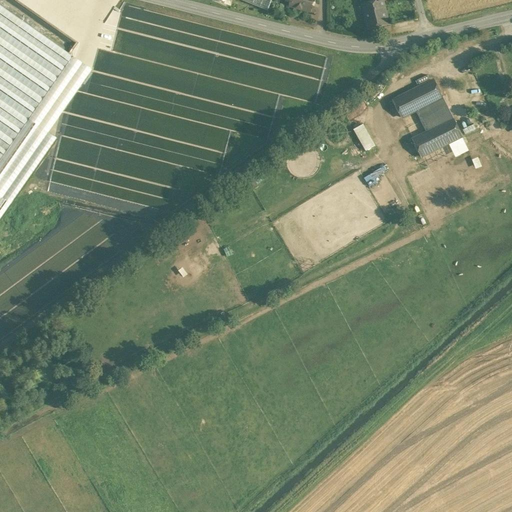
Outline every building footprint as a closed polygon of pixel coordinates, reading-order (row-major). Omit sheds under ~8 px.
[(0,0),(0,6),(68,54),(76,43),(14,0),(0,0)] [(239,0),(268,11),(272,0),(239,0)] [(313,0),(291,0),(290,7),(310,12),(313,0)] [(379,0),(371,2),(362,4),(368,30),(390,25),(383,0),(379,0)] [(0,159),(72,57),(68,54),(0,6),(0,159)] [(434,80),(394,100),(402,118),(416,111),(442,98),(434,80)] [(442,98),(416,111),(427,133),(453,120),(442,98)] [(427,133),(413,140),(422,157),(441,148),(462,137),(453,120),(427,133)] [(363,125),(354,130),(367,151),(375,146),(363,125)] [(465,143),(462,137),(441,148),(444,153),(465,143)] [(309,258),(298,263),(303,274),(314,268),(309,258)]
